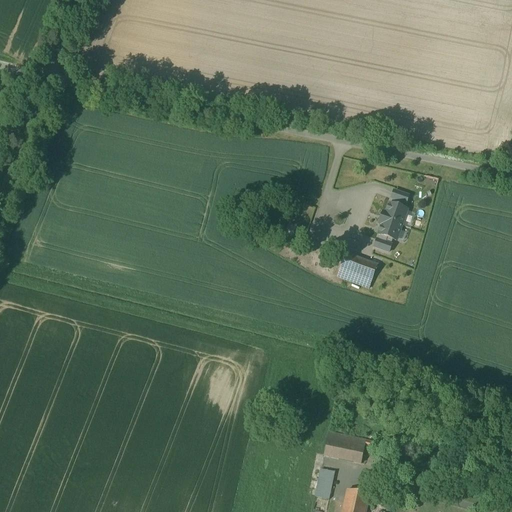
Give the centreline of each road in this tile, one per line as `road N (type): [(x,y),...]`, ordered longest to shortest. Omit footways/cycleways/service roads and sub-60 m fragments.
road 1 (unclassified): [(511,176),(51,79)]
road 2 (unclassified): [(51,79),(0,203)]
